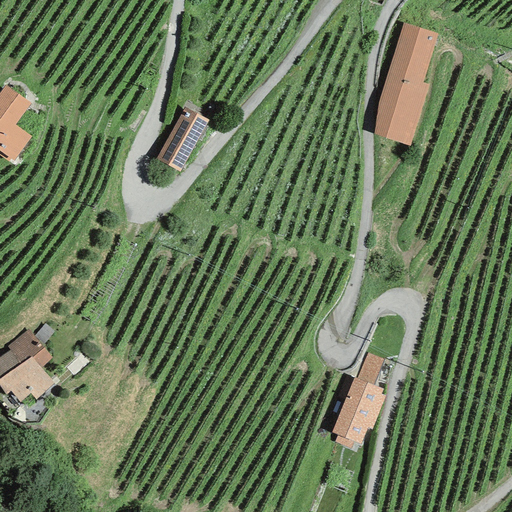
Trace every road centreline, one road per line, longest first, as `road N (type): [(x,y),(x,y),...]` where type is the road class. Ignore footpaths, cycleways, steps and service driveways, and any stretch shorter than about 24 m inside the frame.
road 1 (unclassified): [(395,0),(369,80),(360,254),(327,331),(331,351),(343,355),(377,305),(396,303),(409,319),(370,511)]
road 2 (unclassified): [(176,0),(160,103),(136,172),(138,192),(154,202),(164,201),(225,136),(337,0)]
